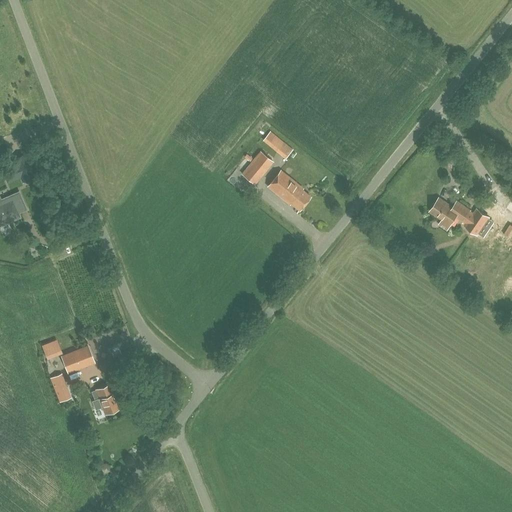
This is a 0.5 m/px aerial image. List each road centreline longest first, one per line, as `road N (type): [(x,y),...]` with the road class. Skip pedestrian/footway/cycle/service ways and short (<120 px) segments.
road 1 (unclassified): [(208,382),(511,11)]
road 2 (unclassified): [(208,382),(146,334),(136,316),(14,0)]
